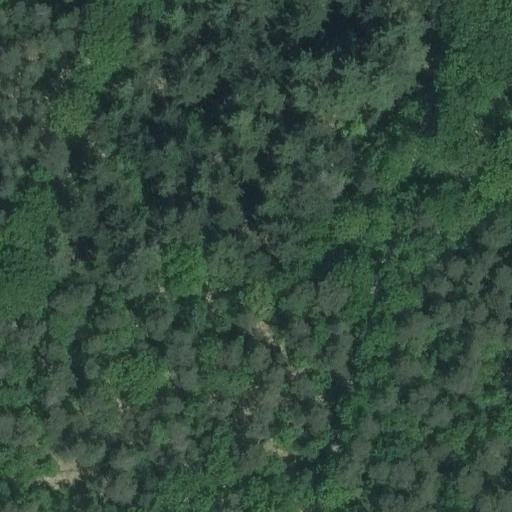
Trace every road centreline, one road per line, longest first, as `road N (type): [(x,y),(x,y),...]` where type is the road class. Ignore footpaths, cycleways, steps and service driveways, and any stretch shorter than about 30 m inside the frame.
road 1 (track): [(390,204),(317,511)]
road 2 (track): [(0,274),(93,0)]
road 3 (track): [(390,204),(441,0)]
